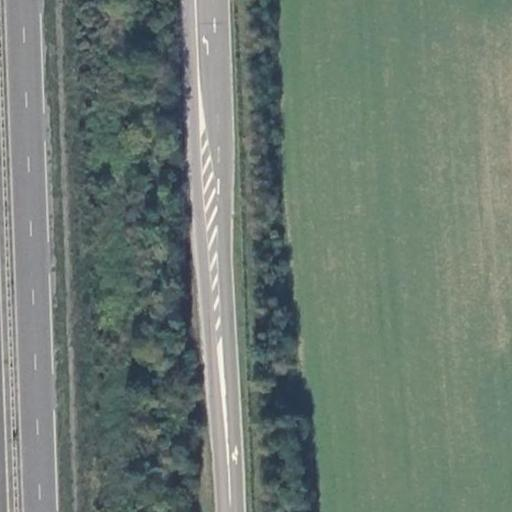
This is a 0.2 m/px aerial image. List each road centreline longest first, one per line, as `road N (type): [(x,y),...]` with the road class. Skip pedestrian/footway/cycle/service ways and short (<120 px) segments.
road 1 (tertiary): [(210,0),(228,511)]
road 2 (trunk): [(39,511),(22,0)]
